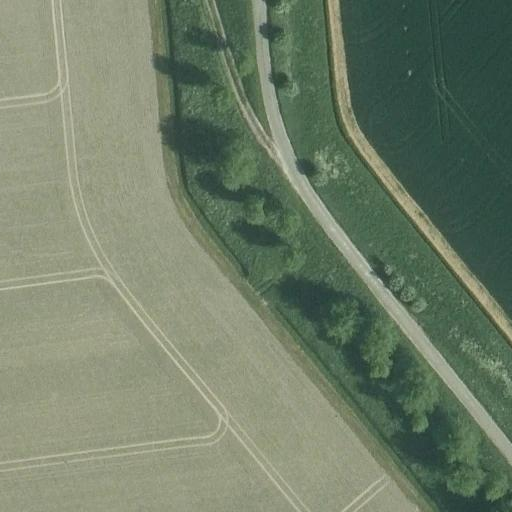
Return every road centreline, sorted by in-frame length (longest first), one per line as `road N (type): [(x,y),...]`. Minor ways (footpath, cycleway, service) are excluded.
road 1 (unclassified): [(511,457),(302,189),(272,114),(257,0)]
road 2 (track): [(293,172),(256,134),(209,0)]
road 3 (track): [(511,405),(448,346),(402,318)]
